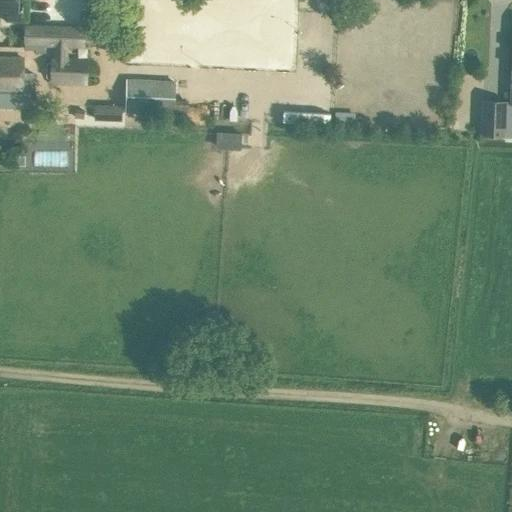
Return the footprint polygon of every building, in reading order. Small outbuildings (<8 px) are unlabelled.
[(0,0),(0,11),(16,13),(17,0),(0,0)] [(22,27),(22,52),(33,53),(33,56),(45,56),(45,47),(51,48),(50,85),(87,86),(87,61),(69,60),(69,45),(101,46),(101,29),(22,27)] [(0,93),(34,94),(34,77),(22,76),(22,59),(0,58),(0,93)] [(481,102),(479,135),(511,137),(511,61),(510,104),(481,102)] [(125,79),(123,114),(173,116),(173,123),(186,123),(186,101),(174,101),(175,82),(125,79)] [(123,121),(123,106),(95,105),(95,120),(123,121)] [(231,137),(231,120),(212,119),(211,137),(231,137)]
